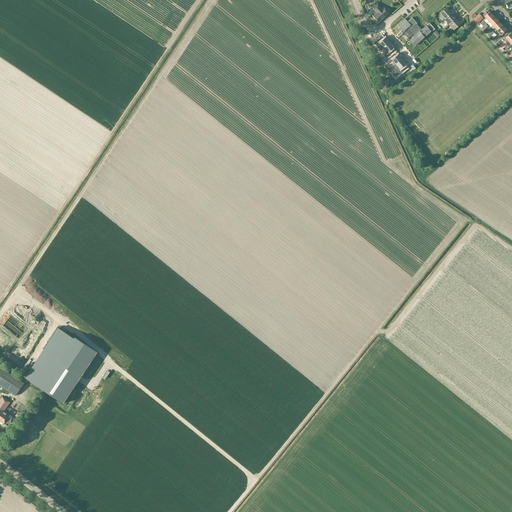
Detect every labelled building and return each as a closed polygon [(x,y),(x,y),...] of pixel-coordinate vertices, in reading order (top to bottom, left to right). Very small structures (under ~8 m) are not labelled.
[(378,4),(373,9),(376,12),(377,12),(378,14),(374,17),(379,23),(389,13),(384,8),(383,9),(378,4)] [(409,13),(416,6),(414,4),(407,10),(409,13)] [(440,14),(445,19),(454,11),(452,9),(449,11),(447,8),(440,14)] [(445,19),(449,25),(456,19),(453,16),(456,13),(454,11),(445,19)] [(483,15),(487,19),(484,21),(486,23),(489,21),(494,16),(490,12),(487,14),(486,12),(483,15)] [(483,18),(479,14),(473,19),(477,23),(483,18)] [(489,21),(493,26),(498,21),(494,16),(489,21)] [(405,19),(398,25),(403,31),(402,32),(408,38),(412,35),(414,37),(410,41),(414,46),(431,31),(426,26),(422,30),(416,24),(417,23),(412,17),(407,21),(405,19)] [(459,22),(456,19),(449,25),(454,30),(464,22),(462,20),(459,22)] [(493,26),(497,30),(502,25),(498,21),(493,26)] [(507,30),(502,25),(497,30),(501,35),(507,30)] [(505,41),(499,47),(502,50),(504,48),(511,40),(511,34),(511,33),(505,38),(507,40),(505,42),(505,41)] [(382,37),(375,43),(381,50),(383,48),(390,42),(386,38),(384,40),(382,37)] [(390,42),(383,48),(386,52),(384,55),(386,58),(394,51),(391,49),(394,47),(390,42)] [(394,54),(386,61),(388,64),(390,63),(393,67),(403,59),(399,55),(396,57),(394,54)] [(403,59),(393,67),(397,71),(393,74),(396,77),(406,68),(404,66),(406,64),(403,59)] [(28,310),(24,316),(31,322),(36,316),(28,310)] [(18,337),(22,333),(17,329),(14,332),(13,331),(16,328),(14,327),(11,330),(18,337)] [(58,328),(25,378),(64,403),(97,354),(58,328)] [(0,366),(0,385),(16,396),(24,383),(0,366)] [(11,420),(8,417),(9,415),(3,412),(10,402),(2,397),(0,400),(0,421),(3,424),(5,422),(8,424),(10,424),(12,421),(11,420)]
